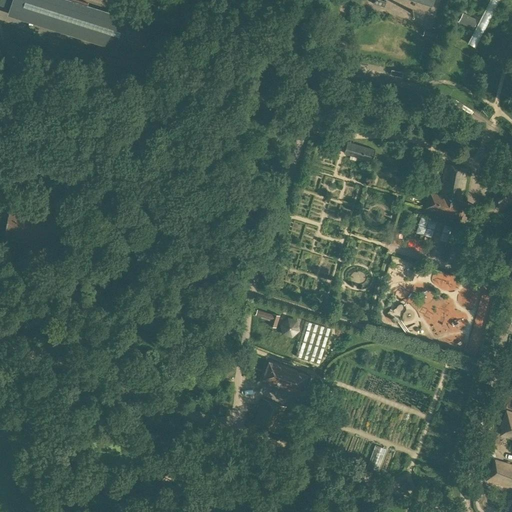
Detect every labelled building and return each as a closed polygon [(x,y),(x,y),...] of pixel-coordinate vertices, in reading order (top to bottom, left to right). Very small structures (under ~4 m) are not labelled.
[(0,0),(0,4),(11,8),(133,47),(135,42),(137,42),(139,39),(139,36),(137,35),(139,31),(42,0),(0,0)] [(463,13),(459,21),(473,28),(478,20),(472,17),(463,13)] [(425,31),(423,36),(436,40),(438,35),(425,31)] [(508,49),(510,42),(502,40),(498,52),(506,55),(508,49)] [(5,140),(0,140),(0,180),(1,180),(3,168),(9,169),(11,154),(5,153),(5,140)] [(375,149),(362,146),(346,141),(343,153),(371,162),(375,149)] [(45,167),(39,165),(38,164),(35,170),(33,169),(32,172),(34,172),(29,183),(36,186),(45,167)] [(424,208),(441,213),(460,219),(465,202),(461,201),(467,168),(444,164),(439,194),(429,191),(424,208)] [(511,198),(504,189),(491,197),(498,207),(511,198)] [(423,204),(426,197),(418,195),(415,202),(423,204)] [(62,233),(60,243),(54,242),(60,213),(11,203),(3,238),(53,248),(53,246),(59,248),(59,250),(69,252),(72,235),(62,233)] [(421,215),(416,231),(432,236),(437,221),(421,215)] [(441,239),(449,241),(451,225),(444,223),(441,239)] [(257,310),(255,315),(270,320),(269,325),(276,327),(279,315),(272,313),(272,314),(257,310)] [(287,316),(279,323),(281,333),(291,336),(299,329),(296,319),(287,316)] [(295,356),(316,362),(319,363),(330,328),(306,321),(295,356)] [(308,376),(269,361),(268,361),(262,380),(301,395),(308,376)] [(262,398),(256,416),(253,424),(278,433),(282,423),(280,423),(286,407),(262,398)] [(305,406),(295,403),(289,418),(299,422),(305,406)] [(37,404),(27,407),(31,417),(30,418),(31,419),(32,419),(42,416),(37,404)] [(511,439),(511,412),(507,411),(500,435),(511,439)] [(291,424),(287,436),(291,437),(292,435),(296,437),(298,432),(294,430),(295,426),(291,424)] [(161,439),(150,455),(147,460),(162,471),(177,450),(162,440),(161,439)] [(374,445),(366,468),(377,472),(385,449),(374,445)] [(511,464),(494,459),(489,474),(488,474),(486,481),(511,490),(511,464)]
